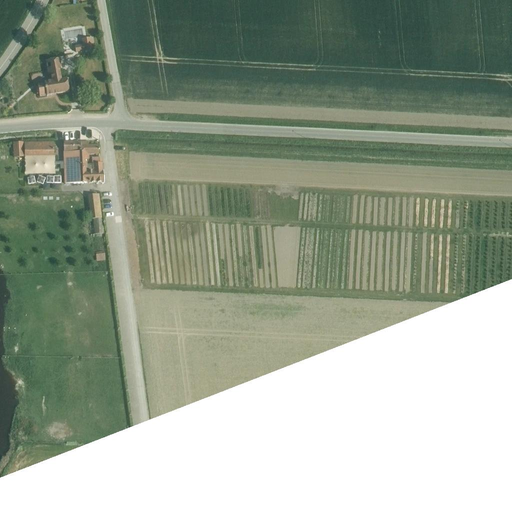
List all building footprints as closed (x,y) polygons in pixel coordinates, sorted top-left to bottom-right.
[(91,37),(83,38),(83,45),(76,46),(77,53),(93,52),(91,37)] [(46,96),(46,97),(69,93),(67,84),(69,84),(68,80),(61,81),(59,68),(57,68),(56,60),(45,62),(47,75),(50,75),(51,82),(44,84),(37,85),(38,87),(35,88),(37,96),(39,95),(39,97),(46,96)] [(88,142),(64,143),(64,152),(63,152),(63,165),(60,165),(60,170),(64,170),(64,184),(87,183),(88,185),(104,183),(102,158),(91,159),(92,171),(87,171),(87,160),(89,160),(89,155),(99,155),(99,146),(88,146),(88,142)] [(22,157),(22,143),(14,144),(13,158),(22,157)] [(52,143),(24,143),(24,156),(52,156),(52,143)] [(93,210),(102,208),(100,196),(91,198),(93,210)]
